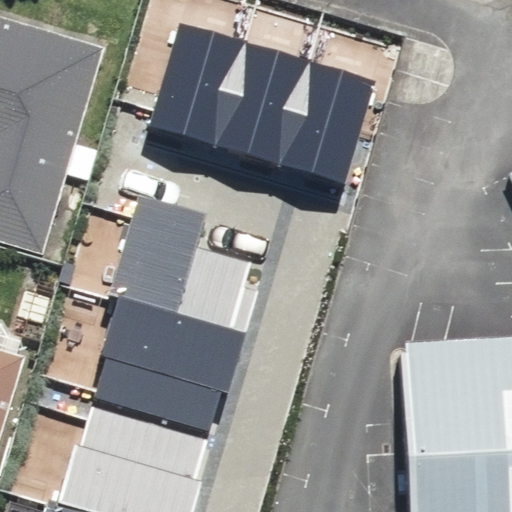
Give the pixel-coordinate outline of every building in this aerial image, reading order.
[(0,249),(62,266),(118,56),(0,24),(0,249)] [(511,167),(502,172),(500,173),(511,200),(511,167)] [(229,511),(284,349),(128,296),(55,511),(57,511),(229,511)] [(511,511),(511,336),(394,344),(392,344),(397,511),(511,511)] [(0,362),(0,506),(1,506),(42,376),(0,362)]
